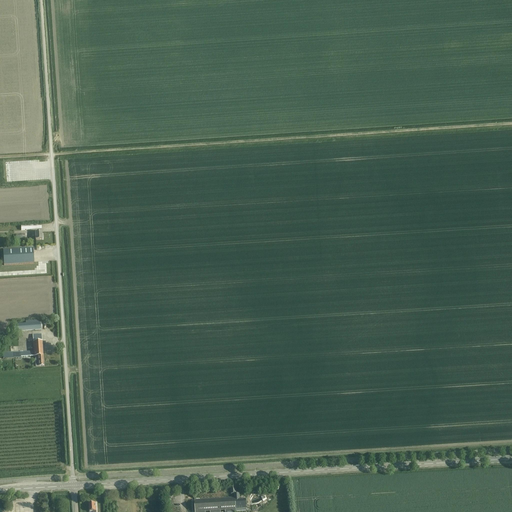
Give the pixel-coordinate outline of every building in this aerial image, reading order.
[(42,240),(41,232),(35,233),(35,231),(31,231),(32,236),(35,236),(35,240),(42,240)] [(33,264),(33,249),(3,251),(4,266),(33,264)] [(41,323),(18,324),(19,331),(41,330),(41,323)] [(35,358),(35,367),(43,366),(41,335),(32,335),(33,352),(20,352),(21,357),(34,356),(37,356),(37,357),(35,358)] [(234,498),(194,500),(194,511),(209,511),(210,511),(209,511),(220,511),(225,511),(224,511),(234,511),(236,511),(236,510),(246,509),(245,500),(239,500),(239,494),(236,495),(235,485),(230,485),(231,494),(234,494),(234,498)]
